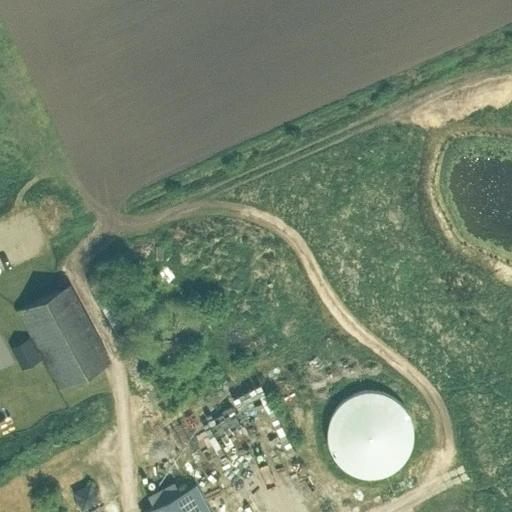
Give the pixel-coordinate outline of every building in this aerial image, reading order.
[(105,266),(86,274),(110,332),(129,325),(105,266)] [(18,308),(59,386),(112,358),(71,281),(18,308)] [(11,346),(23,367),(42,357),(31,336),(11,346)] [(181,396),(190,407),(205,395),(195,384),(181,396)] [(330,445),(331,448),(333,452),(334,455),(336,458),(339,461),(342,464),(344,466),(347,468),(351,470),(354,472),(358,473),(361,474),(365,475),(368,475),(372,475),(376,475),(380,474),(383,473),(387,472),(390,470),(393,469),(396,466),(399,464),(402,461),(404,459),(407,456),(409,452),(410,449),(411,445),(412,442),(413,438),(414,434),(414,431),(413,427),(413,423),(412,420),(411,416),(409,413),(407,410),(405,406),(403,404),(400,401),(397,398),(394,396),(391,394),(388,393),(384,391),(380,390),(377,390),(373,389),(369,389),(366,389),(362,390),(358,391),(355,392),(351,394),(348,396),(345,398),(342,400),(339,403),(337,406),(335,409),(333,412),(331,415),(330,419),(329,423),(328,426),(328,430),(328,434),(328,437),(329,441),(330,445)] [(211,511),(196,482),(141,511),(142,511),(211,511)]
